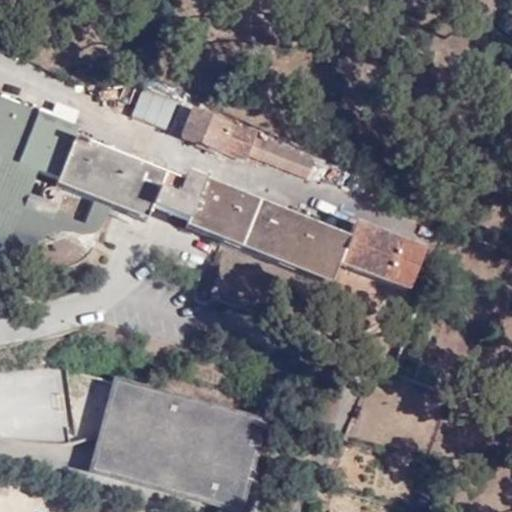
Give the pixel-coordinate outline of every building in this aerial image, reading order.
[(163,131),(175,104),(139,89),(128,116),(163,131)] [(38,175),(146,218),(149,212),(162,177),(77,141),(79,133),(48,122),(51,116),(40,112),(37,118),(0,102),(0,241),(9,244),(38,175)] [(249,160),(255,140),(177,107),(167,130),(181,136),(180,139),(218,155),(220,151),(247,162),(249,160)] [(268,145),(255,140),(249,160),(262,165),(268,145)] [(310,163),(268,145),(262,165),(304,183),(310,163)] [(162,177),(149,212),(222,240),(219,247),(331,289),(340,267),(405,293),(410,283),(417,287),(425,268),(417,264),(421,253),(354,225),(349,242),(186,176),(182,184),(162,177)] [(228,488),(256,493),(260,458),(250,453),(252,420),(127,388),(111,405),(128,454),(149,445),(158,466),(174,460),(194,486),(214,495),(226,496),(228,488)]
